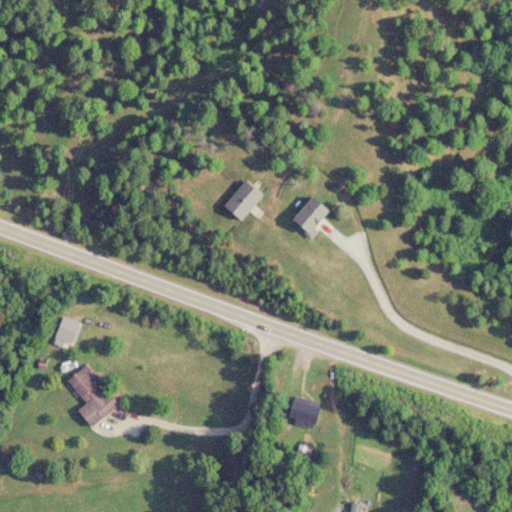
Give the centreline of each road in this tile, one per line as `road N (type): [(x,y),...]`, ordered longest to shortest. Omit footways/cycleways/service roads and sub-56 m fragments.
road 1 (secondary): [(511,413),(418,388),(272,323),(0,224)]
road 2 (residential): [(225,511),(241,489),(248,421),(275,325)]
